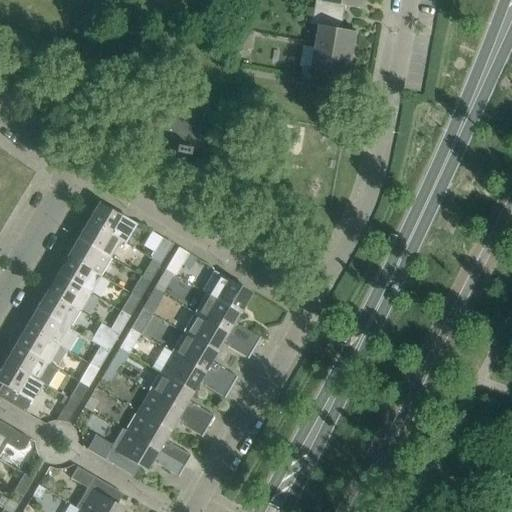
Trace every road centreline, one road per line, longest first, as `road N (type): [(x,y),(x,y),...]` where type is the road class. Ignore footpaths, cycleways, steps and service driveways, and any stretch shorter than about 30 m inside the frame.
road 1 (tertiary): [(271,511),(459,141),(511,11)]
road 2 (residential): [(303,313),(376,176),(409,0)]
road 3 (residential): [(303,313),(71,170)]
road 4 (residential): [(190,511),(303,313)]
road 5 (residential): [(0,289),(71,170)]
